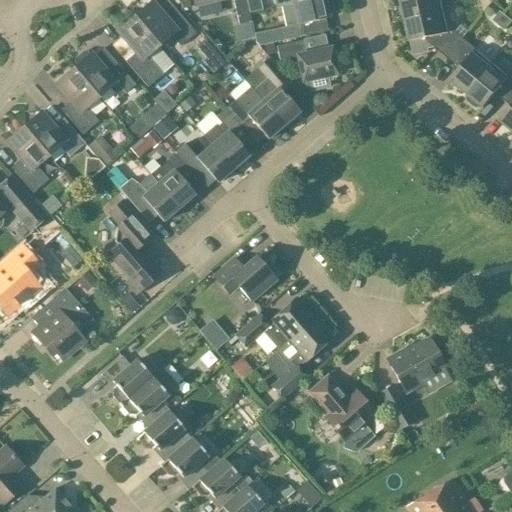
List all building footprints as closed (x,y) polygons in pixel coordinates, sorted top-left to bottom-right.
[(246,0),(245,0),(234,3),(239,26),(251,23),(246,0)] [(318,0),(293,6),(295,16),(285,22),(287,28),(278,29),(281,42),(306,37),(303,25),(329,19),(324,0),(318,0)] [(401,0),(400,0),(405,22),(440,14),(437,0),(438,0),(401,0)] [(152,2),(134,18),(136,21),(160,47),(171,37),(180,47),(195,34),(177,13),(168,21),(152,2)] [(445,35),(440,14),(405,22),(410,43),(411,42),(413,50),(418,54),(428,52),(426,41),(447,59),(463,39),(454,31),(449,32),(449,33),(445,35)] [(160,47),(136,21),(118,35),(135,54),(125,62),(147,88),(162,75),(148,57),(160,47)] [(204,39),(195,47),(205,58),(207,57),(209,54),(214,50),(204,39)] [(476,50),(463,39),(447,59),(460,69),(450,81),(467,95),(490,67),(472,53),(473,52),(473,53),(476,50)] [(303,42),(276,48),(279,62),(296,58),(302,83),(337,75),(331,50),(307,55),(303,42)] [(75,63),(78,65),(73,70),(75,72),(99,99),(110,89),(120,99),(135,86),(117,65),(107,73),(91,54),(90,55),(87,53),(84,52),(76,59),(75,63)] [(300,114),(282,93),(292,84),(269,58),(243,80),(256,94),(255,94),(284,127),(300,114)] [(490,67),(467,95),(469,96),(467,99),(467,102),(476,109),(479,109),(481,106),(484,109),(496,94),(504,100),(511,90),(511,71),(505,80),(490,67)] [(99,99),(75,72),(57,87),(73,106),(64,114),(83,135),(98,123),(87,109),(99,99)] [(163,89),(153,98),(167,114),(177,105),(163,89)] [(511,90),(504,100),(511,107),(500,121),(511,131),(511,90)] [(284,127),(255,94),(241,107),(234,101),(225,109),(242,129),(251,121),(269,142),(273,138),(276,141),(283,134),(281,131),(284,127)] [(215,126),(203,136),(234,171),(250,157),(233,137),(242,129),(225,109),(215,117),(221,124),(217,128),(215,126)] [(67,123),(58,131),(41,112),(23,128),(25,131),(49,158),(61,147),(69,158),(85,144),(67,123)] [(169,115),(154,126),(163,139),(179,127),(169,115)] [(175,151),(187,139),(177,129),(165,141),(175,151)] [(49,158),(25,131),(8,146),(24,165),(14,173),(32,193),(47,180),(36,168),(49,158)] [(128,152),(136,161),(150,148),(153,152),(161,144),(150,132),(128,152)] [(174,153),(184,165),(191,173),(200,164),(218,185),(234,171),(203,136),(191,146),(193,148),(190,151),(184,144),(174,153)] [(88,148),(106,169),(119,158),(101,137),(88,148)] [(184,165),(174,153),(175,155),(160,168),(159,167),(149,175),(179,209),(195,195),(176,172),(184,165)] [(131,179),(127,182),(115,167),(106,175),(119,189),(136,209),(145,202),(163,223),(179,209),(149,175),(137,186),(131,179)] [(0,228),(3,226),(3,220),(0,217),(10,209),(30,232),(48,218),(11,175),(0,184),(0,228)] [(42,205),(51,215),(63,205),(54,195),(42,205)] [(153,236),(134,214),(122,200),(107,213),(119,227),(117,229),(116,243),(118,245),(108,254),(140,292),(162,274),(146,256),(150,253),(143,245),(153,236)] [(35,230),(44,241),(60,227),(51,217),(35,230)] [(0,283),(0,297),(13,312),(26,300),(32,307),(51,290),(43,280),(55,271),(38,251),(36,252),(27,242),(5,261),(14,271),(0,283)] [(265,263),(262,266),(255,258),(242,269),(234,259),(213,277),(229,295),(238,288),(252,303),(276,281),(274,279),(277,276),(278,274),(268,263),(265,263)] [(45,306),(53,315),(32,334),(53,358),(57,355),(63,361),(85,342),(78,334),(93,321),(65,289),(45,306)] [(296,299),(270,321),(267,324),(258,315),(234,336),(245,349),(263,334),(278,351),(314,320),(296,299)] [(194,329),(213,353),(227,342),(207,318),(194,329)] [(314,320),(278,351),(276,353),(287,366),(288,372),(271,387),(283,400),(308,379),(299,369),(332,340),(314,320)] [(452,382),(444,369),(445,368),(429,339),(404,354),(403,352),(387,361),(405,394),(421,385),(428,396),(452,382)] [(136,360),(128,367),(121,358),(103,374),(115,387),(112,390),(112,397),(120,407),(152,379),(136,360)] [(375,438),(363,424),(375,414),(356,392),(346,400),(327,378),(308,394),(328,416),(324,418),(344,441),(343,449),(356,454),(375,438)] [(152,379),(120,407),(128,416),(136,417),(139,414),(150,427),(143,433),(168,412),(161,403),(168,397),(152,379)] [(376,394),(398,432),(416,422),(394,384),(376,394)] [(168,412),(143,433),(136,440),(144,449),(152,450),(163,463),(192,439),(191,438),(191,439),(183,431),(184,430),(168,412)] [(192,439),(163,463),(159,467),(168,476),(175,477),(176,476),(188,490),(191,487),(192,488),(223,460),(223,459),(219,462),(211,452),(207,456),(192,439)] [(0,502),(3,505),(21,490),(10,478),(23,467),(6,447),(0,452),(0,502)] [(239,478),(223,460),(192,488),(199,497),(207,497),(210,495),(221,508),(222,508),(222,509),(239,493),(231,484),(239,478)] [(405,509),(407,511),(470,511),(451,481),(405,509)] [(311,506),(322,499),(309,482),(299,489),(311,506)] [(222,509),(222,508),(217,511),(271,511),(281,504),(275,497),(264,507),(263,505),(246,486),(239,493),(222,509)] [(55,489),(35,506),(26,496),(7,511),(74,511),(70,508),(71,500),(63,499),(55,489)]
